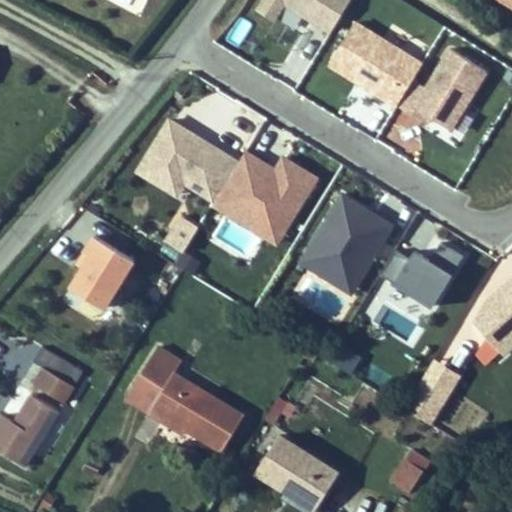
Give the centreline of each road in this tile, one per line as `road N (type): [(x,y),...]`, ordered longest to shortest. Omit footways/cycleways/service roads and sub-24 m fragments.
road 1 (residential): [(185,39),(468,218),(511,214)]
road 2 (residential): [(185,39),(0,253)]
